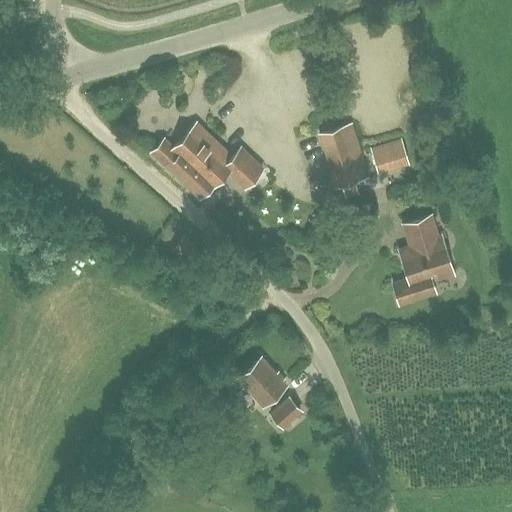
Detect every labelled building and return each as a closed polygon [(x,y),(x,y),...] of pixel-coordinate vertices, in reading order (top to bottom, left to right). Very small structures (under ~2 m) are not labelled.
[(246,186),(264,167),(241,145),(232,155),(196,121),(173,146),(164,137),(151,151),(200,197),(207,189),(208,189),(227,169),(246,186)] [(351,123),(320,132),(337,185),(342,183),(346,195),(357,191),(354,180),(367,176),(351,123)] [(400,249),(409,278),(393,283),(400,304),(435,293),(431,279),(453,272),(441,234),(438,235),(432,214),(407,221),(415,244),(400,249)] [(183,235),(173,248),(195,265),(205,252),(183,235)] [(263,404),(285,384),(260,356),(238,376),(263,404)] [(280,424),(300,407),(287,392),(267,410),(280,424)]
